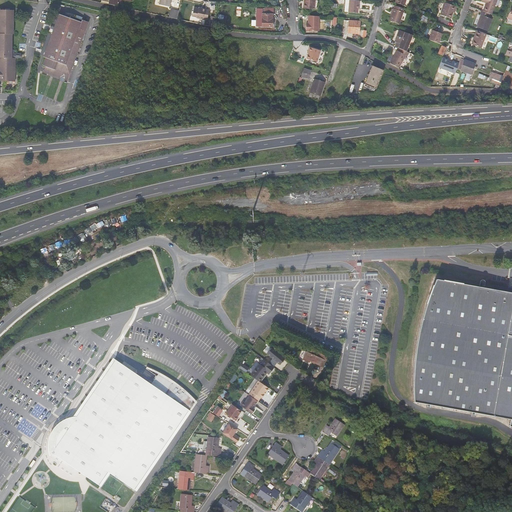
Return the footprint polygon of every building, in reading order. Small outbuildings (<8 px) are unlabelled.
[(315,0),(304,0),(304,9),(314,10),(315,0)] [(358,13),(359,1),(357,0),(352,0),(349,0),(348,12),(358,13)] [(490,14),(491,14),(496,0),(481,0),(481,1),(486,3),(483,11),(490,14)] [(455,6),(445,3),(440,15),(451,18),(452,15),(453,12),(455,6)] [(405,9),(394,6),(390,21),(400,24),(405,9)] [(210,10),(202,8),(202,9),(198,8),(194,7),(193,16),(197,17),(208,20),(210,10)] [(0,81),(14,82),(17,82),(17,74),(17,58),(15,58),(16,49),(13,49),(14,34),(15,9),(0,8),(0,81)] [(273,14),(273,9),(265,9),(265,14),(262,14),(262,27),(272,27),(272,20),(272,14),(273,14)] [(172,10),(170,17),(178,19),(179,11),(172,10)] [(489,18),(490,14),(483,11),(481,11),(480,14),(481,15),(479,21),(477,27),(487,31),(492,19),(489,18)] [(84,20),(83,22),(60,14),(45,57),(47,57),(44,65),(47,66),(46,71),(70,80),(90,22),(84,20)] [(317,17),(308,16),(308,26),(306,26),(306,31),(319,31),(319,17),(317,17)] [(360,22),(349,21),(348,33),(359,34),(360,22)] [(400,48),(406,51),(412,36),(399,30),(395,41),(397,42),(395,46),(400,48)] [(433,30),(429,40),(438,44),(440,39),(442,34),(433,30)] [(486,34),(476,30),(473,38),(475,38),(472,44),(476,46),(481,48),(486,34)] [(320,52),(308,48),(307,52),(305,59),(316,63),(320,52)] [(392,64),(401,69),(406,56),(407,57),(409,52),(406,51),(400,48),(399,51),(397,50),(392,64)] [(458,65),(473,71),(475,65),(461,59),(460,62),(458,65)] [(472,75),(473,71),(458,65),(457,69),(460,70),(461,71),(472,75)] [(382,73),(370,69),(363,87),(375,92),(382,73)] [(308,72),(305,80),(312,83),(316,75),(308,72)] [(489,77),(500,81),(502,76),(491,72),(489,77)] [(500,81),(489,77),(489,78),(485,76),(484,79),(491,82),(496,85),(496,87),(495,88),(498,89),(499,87),(500,84),(501,82),(500,81)] [(319,81),(313,95),(323,99),(329,85),(319,81)] [(414,402),(511,419),(511,292),(493,289),(484,288),(484,282),(484,281),(483,280),(482,280),(481,280),(481,281),(480,282),(479,287),(453,282),(436,279),(431,292),(428,300),(427,304),(423,315),(420,328),(418,339),(416,352),(414,364),(414,377),(413,389),(414,402)] [(319,365),(323,357),(324,358),(326,354),(319,351),(318,352),(311,349),(312,348),(309,346),(307,352),(303,350),(301,354),(299,358),(304,360),(305,358),(319,365)] [(268,348),(264,354),(277,365),(282,359),(268,348)] [(51,452),(100,485),(108,472),(135,490),(195,402),(180,387),(174,383),(168,379),(159,374),(146,368),(157,376),(151,384),(136,374),(125,366),(114,359),(80,409),(75,417),(72,421),(71,423),(69,424),(67,425),(65,426),(64,427),(62,428),(61,429),(59,431),(58,432),(57,434),(56,436),(55,438),(55,440),(54,441),(54,443),(54,445),(54,446),(54,447),(51,452)] [(271,368),(261,360),(256,367),(255,367),(248,376),(256,382),(257,382),(263,372),(266,374),(271,368)] [(238,364),(235,368),(243,373),(245,369),(238,364)] [(266,389),(256,382),(246,396),(247,396),(255,402),(256,402),(258,398),(259,399),(266,389)] [(255,402),(247,396),(243,403),(241,402),(238,406),(250,414),(252,410),(250,409),(249,408),(251,406),(252,406),(255,402)] [(235,417),(239,412),(230,405),(224,415),(234,421),(236,418),(235,417)] [(211,414),(216,417),(220,411),(215,408),(211,414)] [(213,417),(211,416),(207,420),(206,420),(204,424),(207,426),(213,417)] [(75,417),(72,417),(70,417),(67,418),(65,419),(64,419),(62,421),(60,422),(58,423),(56,425),(55,426),(53,429),(52,431),(50,434),(49,436),(49,438),(48,440),(48,443),(48,445),(48,446),(48,448),(48,450),(51,452),(54,447),(54,446),(54,445),(54,443),(54,441),(55,440),(55,438),(56,436),(57,434),(58,432),(59,431),(61,429),(62,428),(64,427),(65,426),(67,425),(69,424),(71,423),(72,421),(75,417)] [(318,433),(322,436),(324,438),(327,434),(332,438),(339,426),(332,421),(326,430),(322,427),(318,433)] [(237,431),(228,425),(223,432),(232,438),(234,436),(237,431)] [(217,457),(218,449),(214,449),(215,438),(206,437),(204,452),(210,452),(210,456),(217,457)] [(272,444),(265,455),(280,465),(285,457),(277,451),(279,448),(272,444)] [(313,466),(307,475),(315,480),(323,469),(318,465),(320,462),(325,466),(335,451),(327,446),(321,454),(318,452),(310,464),(313,466)] [(191,473),(195,473),(198,473),(205,474),(206,466),(202,465),(203,455),(193,455),(192,468),(191,473)] [(252,469),(245,464),(241,470),(245,473),(241,478),(253,485),(258,478),(250,472),(252,469)] [(291,474),(286,483),(290,486),(294,488),(301,477),(304,479),(307,475),(292,465),(288,471),(291,474)] [(191,473),(184,472),(183,476),(177,475),(175,489),(185,490),(186,481),(190,481),(191,473)] [(254,496),(266,503),(269,498),(273,501),(277,494),(271,490),(268,493),(260,488),(254,496)] [(291,499),(287,506),(296,511),(299,511),(309,498),(301,493),(294,502),(291,499)] [(179,494),(176,511),(190,511),(191,506),(187,505),(188,495),(179,494)] [(25,507),(24,509),(29,511),(30,511),(34,507),(20,498),(15,505),(20,508),(22,505),(25,507)] [(106,498),(101,506),(109,511),(114,504),(106,498)] [(220,499),(214,507),(222,511),(232,511),(237,506),(230,501),(228,504),(220,499)]
